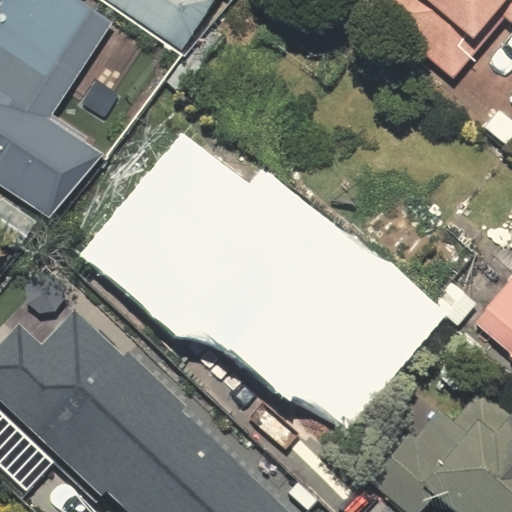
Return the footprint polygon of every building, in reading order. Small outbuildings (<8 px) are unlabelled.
[(0,0),(0,92),(31,113),(105,0),(0,0)] [(223,0),(120,0),(196,45),(223,0)] [(511,0),(454,0),(489,29),(505,9),(511,14),(511,0)] [(110,147),(44,102),(0,167),(66,212),(110,147)] [(365,405),(441,314),(366,252),(356,265),(265,189),(252,205),(186,150),(105,248),(181,311),(194,295),(282,367),(297,349),(365,405)] [(511,218),(467,274),(495,297),(473,324),(511,355),(511,218)] [(307,511),(322,497),(267,448),(260,455),(196,399),(203,391),(144,339),(137,346),(89,303),(73,320),(47,297),(0,350),(0,387),(132,505),(139,497),(155,511),(307,511)] [(415,511),(431,511),(443,499),(456,511),(511,511),(511,410),(487,387),(460,417),(445,403),(427,423),(423,418),(372,472),(415,511)]
